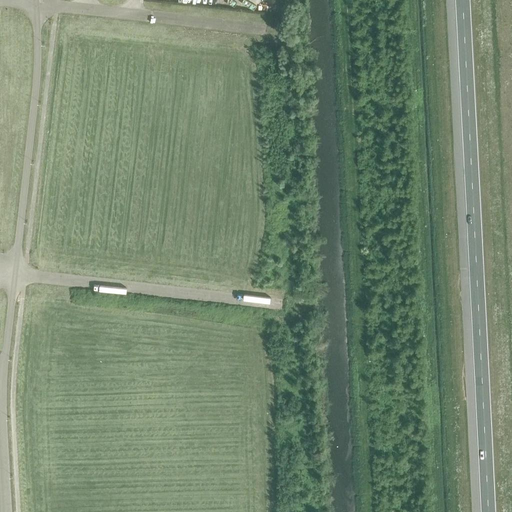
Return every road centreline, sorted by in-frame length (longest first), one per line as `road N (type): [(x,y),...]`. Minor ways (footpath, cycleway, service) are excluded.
road 1 (motorway): [(463,0),(489,511)]
road 2 (unclassified): [(15,275),(38,79),(36,3)]
road 3 (unclassified): [(15,275),(274,303)]
road 4 (unclassified): [(36,3),(263,29)]
road 5 (unclassified): [(0,419),(15,275)]
